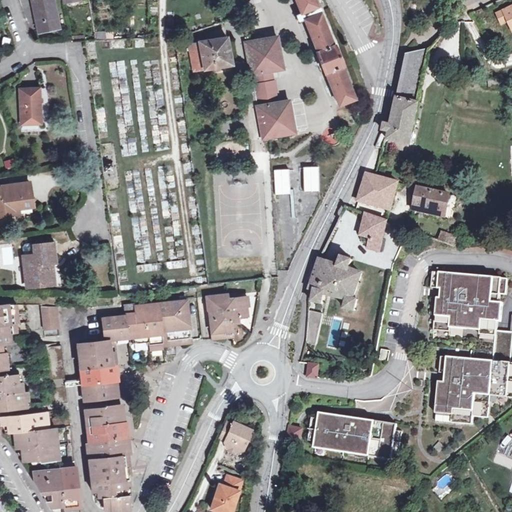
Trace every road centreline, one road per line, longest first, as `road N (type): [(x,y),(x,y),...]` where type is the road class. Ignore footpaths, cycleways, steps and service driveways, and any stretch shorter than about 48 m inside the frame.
road 1 (residential): [(282,382),(363,394),(383,389),(399,363),(420,268),(439,261),(511,267)]
road 2 (secondary): [(386,78),(369,135),(266,353)]
road 3 (residential): [(14,0),(36,50),(77,50),(99,217)]
road 4 (residential): [(138,511),(188,360),(211,352),(241,364)]
road 5 (residential): [(95,511),(83,482),(67,328),(86,319)]
road 6 (secondary): [(241,384),(218,407),(169,511)]
road 7 (secondary): [(265,511),(280,418),(274,392)]
